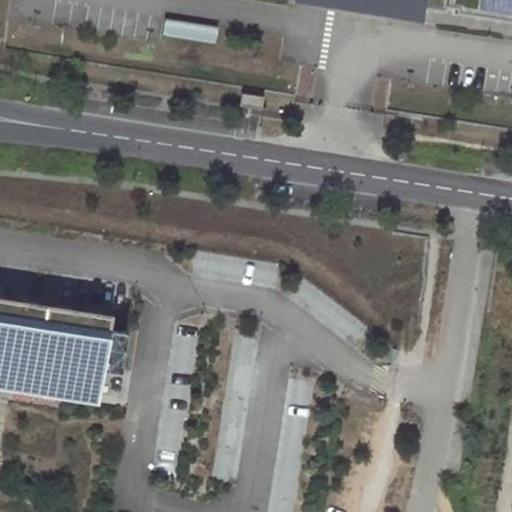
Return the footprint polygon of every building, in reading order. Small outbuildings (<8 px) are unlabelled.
[(511,0),(412,0),(412,6),(444,12),(445,7),(454,9),(454,13),(511,22),(511,0)] [(260,107),(262,96),(240,92),(238,104),(235,103),(235,105),(263,109),(264,107),(260,107)] [(306,307),(317,291),(301,279),(290,295),(306,307)] [(107,327),(109,312),(0,294),(0,371),(98,387),(101,367),(107,327)] [(117,369),(123,330),(107,327),(101,367),(117,369)] [(158,455),(175,457),(180,425),(163,422),(158,455)]
